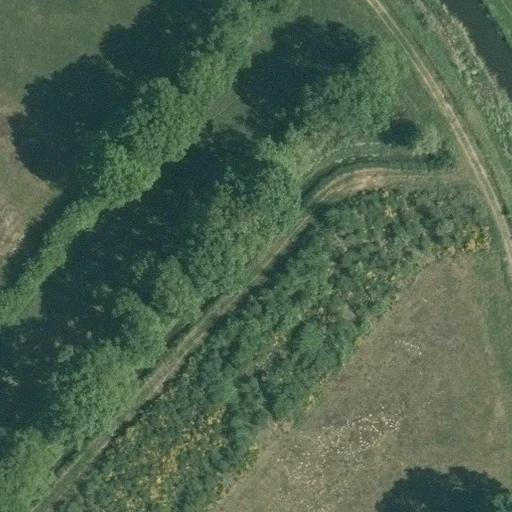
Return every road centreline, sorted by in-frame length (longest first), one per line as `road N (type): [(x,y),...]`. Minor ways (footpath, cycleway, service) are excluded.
road 1 (track): [(492,182),(366,179),(330,191),(38,511)]
road 2 (track): [(381,0),(446,89),(511,225)]
